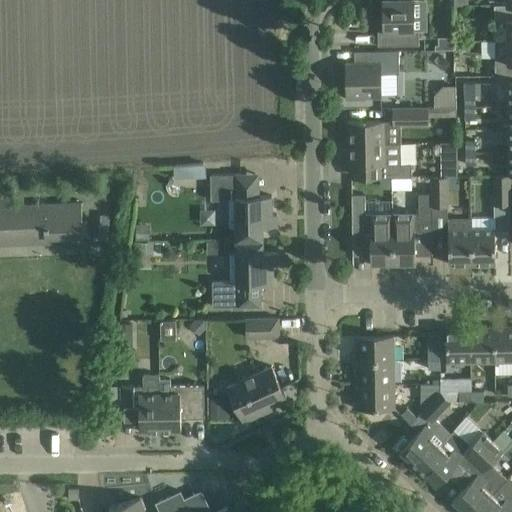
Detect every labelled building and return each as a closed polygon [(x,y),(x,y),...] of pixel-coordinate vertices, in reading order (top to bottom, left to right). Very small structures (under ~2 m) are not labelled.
[(377,46),(419,45),(418,30),(414,30),(413,0),(381,0),(382,30),(377,31),(377,46)] [(494,41),(506,41),(511,40),(511,4),(506,5),(494,5),(494,41)] [(438,45),(435,45),(435,50),(454,50),(454,36),(437,37),(438,45)] [(511,40),(494,41),(495,76),(511,76),(511,40)] [(346,100),(365,99),(365,97),(381,97),(380,74),(399,73),(398,50),(373,51),(374,62),(345,63),(346,100)] [(435,95),(435,108),(456,108),(455,86),(444,86),(435,95)] [(474,107),(474,95),(464,95),(465,107),(474,107)] [(474,107),(465,107),(465,119),(474,118),(474,107)] [(429,124),(429,117),(456,117),(456,108),(435,108),(429,108),(392,109),(392,125),(429,124)] [(346,121),(347,143),(385,142),(384,121),(366,121),(346,121)] [(475,140),(465,140),(465,153),(475,153),(475,140)] [(391,177),(411,177),(412,164),(401,164),(401,142),(385,142),(347,143),(347,165),(351,165),(351,178),(379,177),(380,177),(391,177)] [(466,165),(475,165),(475,153),(465,153),(466,165)] [(440,160),(440,176),(447,176),(448,176),(454,176),(456,176),(456,161),(456,160),(440,160)] [(176,170),(177,184),(192,183),(192,169),(176,170)] [(235,227),(235,240),(262,239),(262,226),(276,226),(276,214),(271,214),(271,195),(242,196),(242,174),(222,174),(210,174),(210,200),(229,200),(229,227),(235,227)] [(509,205),(509,175),(493,176),(493,205),(509,205)] [(440,176),(431,176),(431,193),(432,229),(432,232),(448,232),(448,244),(448,264),(471,264),(471,218),(449,218),(449,203),(448,176),(447,176),(440,176)] [(380,177),(379,177),(379,185),(383,189),(392,189),(391,177),(380,177)] [(400,265),(415,264),(414,229),(432,229),(431,193),(418,193),(419,212),(391,213),(392,262),(400,262),(400,265)] [(365,194),(351,194),(352,224),(365,224),(365,231),(370,231),(370,256),(370,265),(385,265),(385,262),(392,262),(391,213),(389,213),(389,200),(365,201),(365,194)] [(0,205),(0,244),(82,240),(81,202),(0,205)] [(495,263),(494,217),(471,218),(471,264),(495,263)] [(212,306),(224,306),(244,306),(244,283),(273,283),(272,264),(277,264),(277,252),(262,252),(262,239),(235,240),(236,253),(230,253),(230,280),(212,280),(212,306)] [(154,243),(135,243),(136,252),(154,251),(154,243)] [(246,337),(258,337),(278,337),(278,317),(246,317),(246,337)] [(196,320),(191,324),(201,333),(206,328),(206,319),(196,320)] [(175,320),(160,320),(161,340),(176,340),(175,320)] [(132,323),(118,323),(118,336),(132,336),(132,323)] [(511,326),(494,327),(495,361),(511,361),(511,326)] [(445,327),(445,347),(446,362),(470,362),(470,327),(445,327)] [(494,327),(470,327),(470,362),(495,361),(494,327)] [(440,368),(440,350),(439,334),(426,334),(427,369),(440,368)] [(356,360),(393,360),(393,335),(356,336),(356,360)] [(356,385),(394,384),(393,360),(356,360),(356,385)] [(271,366),(253,374),(227,386),(243,422),(266,411),(265,408),(286,398),(271,366)] [(107,413),(121,413),(133,412),(133,419),(139,419),(139,431),(160,431),(159,393),(159,374),(144,374),(144,385),(111,386),(107,413)] [(440,384),(440,392),(450,401),(452,400),(452,378),(440,378),(440,384)] [(394,409),(394,384),(356,385),(357,409),(394,409)] [(420,384),(422,411),(440,392),(440,384),(420,384)] [(159,393),(160,431),(181,431),(180,418),(186,418),(186,412),(204,411),(204,391),(204,385),(170,385),(170,393),(159,393)] [(471,391),(471,400),(484,400),(483,390),(471,391)] [(471,400),(471,391),(459,391),(460,401),(471,400)] [(424,417),(418,423),(422,427),(399,451),(414,465),(411,468),(414,472),(451,433),(434,418),(450,401),(440,392),(422,411),(419,413),(424,417)] [(224,419),(224,399),(210,399),(210,419),(224,419)] [(410,424),(417,417),(408,408),(402,415),(410,424)] [(436,485),(449,470),(461,459),(469,465),(492,441),(482,431),(470,444),(455,430),(451,433),(414,472),(418,475),(421,471),(436,485)] [(474,511),(491,495),(507,478),(491,463),(511,440),(511,439),(503,431),(492,441),(469,465),(477,473),(452,500),(464,511),(474,511)] [(508,511),(511,508),(511,478),(507,479),(507,478),(491,495),(474,511),(508,511)] [(78,499),(78,489),(68,489),(68,499),(78,499)] [(155,502),(155,504),(159,511),(167,511),(186,503),(184,498),(180,490),(155,502)] [(144,511),(140,498),(109,507),(110,511),(144,511)] [(167,511),(190,511),(186,503),(167,511)]
